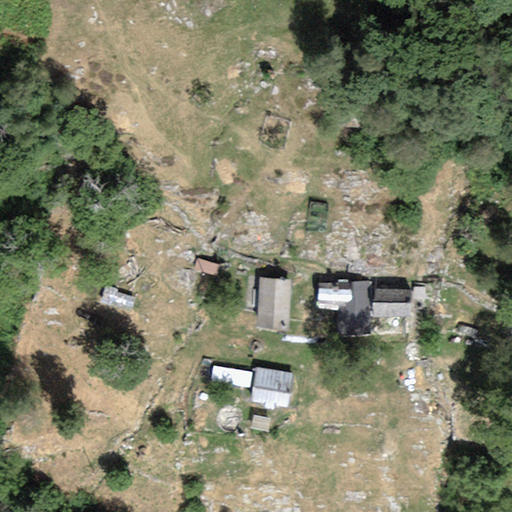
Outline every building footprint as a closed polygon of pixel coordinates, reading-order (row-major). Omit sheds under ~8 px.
[(293,122),(267,114),(259,141),(284,149),(293,122)] [(326,204),(308,203),(306,230),(324,231),(326,204)] [(292,277),(260,274),(255,321),(288,324),(292,277)] [(367,279),(319,279),(319,301),(341,301),(341,328),(367,328),(367,279)] [(410,287),(373,287),(373,314),(410,314),(410,287)] [(251,386),(254,372),(212,364),(209,378),(251,386)] [(293,372),(255,364),(254,372),(251,386),(249,397),(286,405),(293,372)]
